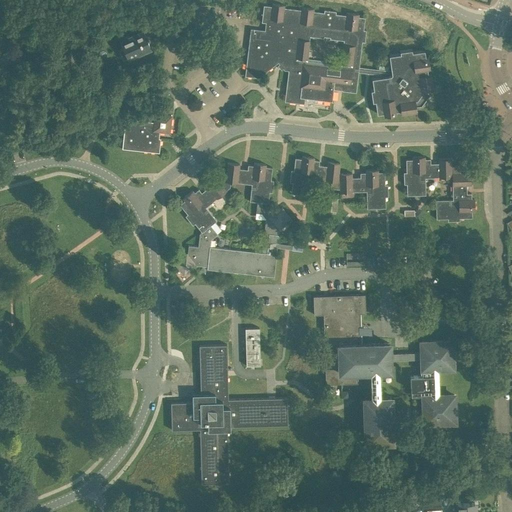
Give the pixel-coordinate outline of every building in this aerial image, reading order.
[(126,0),(120,3),(124,10),(140,3),(138,0),(126,0)] [(305,98),(332,101),(334,87),(342,88),(342,91),(356,92),(358,72),(378,75),(378,77),(372,78),(373,89),(371,90),(373,102),(375,101),(377,114),(384,113),(384,115),(396,113),(396,111),(401,110),(401,113),(417,110),(416,105),(420,104),(428,94),(427,90),(433,89),(431,73),(428,74),(427,68),(430,68),(428,56),(426,57),(425,50),(412,52),(412,49),(400,51),(400,53),(389,55),(391,70),(388,70),(359,67),(362,42),(365,42),(366,30),(364,30),(365,17),(358,17),(359,14),(347,12),(346,15),(336,14),(336,11),(324,10),(324,12),(313,11),(314,8),(302,7),(301,10),(284,8),(284,5),(272,4),(272,6),(264,5),(262,22),(266,23),(265,30),(251,29),(245,76),(259,78),(278,65),(281,70),(283,68),(284,70),(288,71),(285,101),(304,104),(305,98)] [(119,49),(124,59),(150,47),(138,19),(128,23),(133,34),(121,39),(124,47),(119,49)] [(212,54),(215,59),(232,45),(228,41),(212,54)] [(122,149),(159,153),(161,138),(158,138),(159,132),(170,133),(172,115),(154,114),(153,122),(125,119),(122,149)] [(366,170),(366,173),(360,173),(360,177),(352,178),(352,173),(340,173),(340,174),(339,174),(340,163),(328,162),(327,166),(319,165),(319,161),(314,160),(314,157),(302,156),(302,159),(295,158),(294,170),(291,170),(290,182),(292,182),(291,194),(310,196),(312,179),(331,181),(331,188),(340,189),(340,192),(366,191),(367,209),(386,208),(385,197),(388,196),(388,184),(385,185),(385,172),(378,172),(378,170),(366,170)] [(406,160),(406,172),(404,172),(404,184),(407,184),(407,195),(426,195),(425,178),(452,177),(453,200),(436,200),(436,219),(448,218),(448,221),(460,221),(460,218),(472,218),(472,211),(475,211),(474,199),(472,199),(471,193),(467,193),(467,191),(467,185),(471,185),(471,173),(460,173),(460,166),(451,166),(451,158),(439,159),(439,163),(430,163),(430,159),(425,159),(425,156),(413,157),(413,159),(406,160)] [(262,203),(268,203),(270,192),(272,192),(274,180),(271,180),(272,168),(266,167),(266,164),(254,163),(254,166),(248,165),(247,169),(239,168),(239,164),(228,163),(226,178),(223,178),(219,181),(215,176),(205,184),(208,187),(201,192),(199,189),(194,193),(192,190),(183,198),(185,200),(180,204),(187,214),(185,216),(193,225),(195,223),(202,232),(199,234),(198,246),(188,245),(187,253),(175,263),(184,274),(195,265),(207,266),(207,269),(260,275),(262,277),(264,275),(274,276),(277,248),(275,248),(276,243),(278,243),(279,228),(290,219),(281,208),(271,217),(262,205),(262,203)] [(363,265),(363,252),(346,252),(345,265),(363,265)] [(423,396),(424,423),(455,422),(454,407),(457,407),(457,399),(456,399),(454,399),(454,395),(439,395),(438,368),(453,368),(453,364),(455,364),(456,364),(455,356),(453,356),(452,341),(421,342),(422,353),(390,354),(389,343),(362,344),(361,333),(364,333),(364,327),(361,327),(360,313),(366,313),(365,294),(313,296),(314,315),(323,314),(326,384),(358,383),(357,371),(371,371),(371,398),(364,398),(366,441),(392,441),(391,397),(380,397),(379,370),(390,370),(390,360),(422,359),(422,369),(410,369),(410,388),(419,388),(420,396),(423,396)] [(245,328),(245,339),(260,339),(259,328),(245,328)] [(199,345),(201,396),(195,402),(171,403),(171,430),(200,429),(201,484),(229,483),(227,430),(230,430),(230,427),(288,425),(287,398),(228,399),(227,345),(199,345)] [(246,353),(246,366),(260,365),(260,352),(246,353)] [(452,511),(457,511),(474,511),(475,503),(457,504),(451,504),(452,511)]
